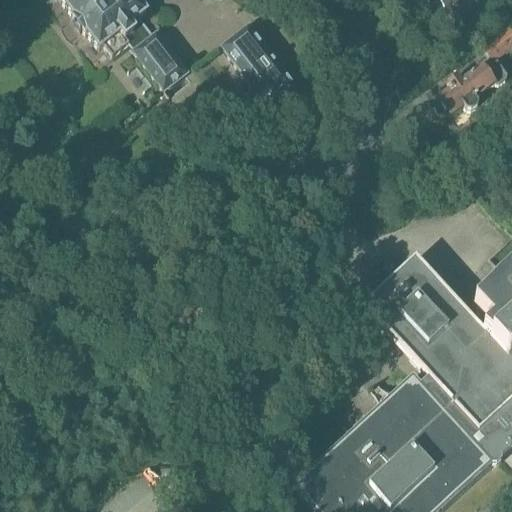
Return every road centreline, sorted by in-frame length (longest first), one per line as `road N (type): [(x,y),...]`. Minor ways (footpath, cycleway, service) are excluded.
road 1 (unclassified): [(0,320),(31,280),(144,215),(335,170)]
road 2 (unclassified): [(335,170),(341,234),(237,448),(241,511)]
road 3 (unclassified): [(335,170),(369,137),(373,74),(307,0)]
